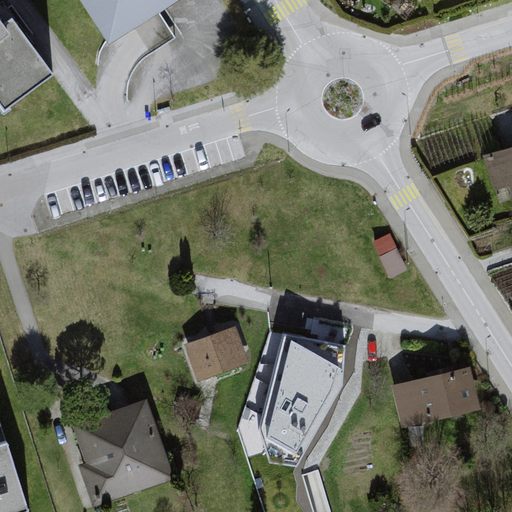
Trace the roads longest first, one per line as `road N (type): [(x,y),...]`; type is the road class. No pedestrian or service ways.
road 1 (residential): [(0,183),(296,105)]
road 2 (residential): [(511,367),(370,137)]
road 3 (residential): [(383,74),(511,31)]
